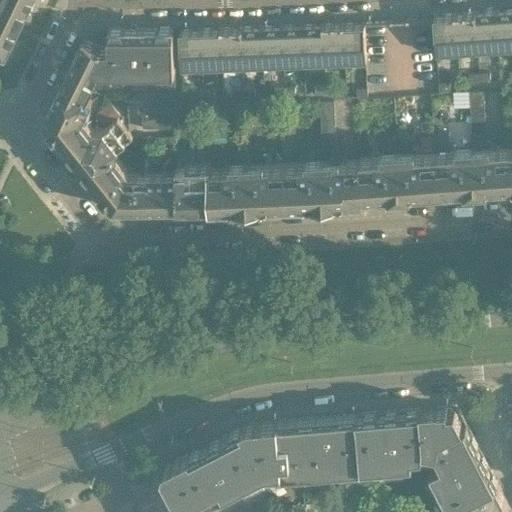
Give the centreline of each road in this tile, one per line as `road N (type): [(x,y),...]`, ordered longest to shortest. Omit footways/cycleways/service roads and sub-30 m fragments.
road 1 (residential): [(511,215),(103,245),(13,123)]
road 2 (residential): [(511,318),(218,346),(0,433)]
road 3 (residential): [(116,448),(261,392),(511,372)]
road 4 (residential): [(72,2),(225,0)]
road 5 (residential): [(72,2),(13,123)]
road 6 (residential): [(5,501),(116,448)]
